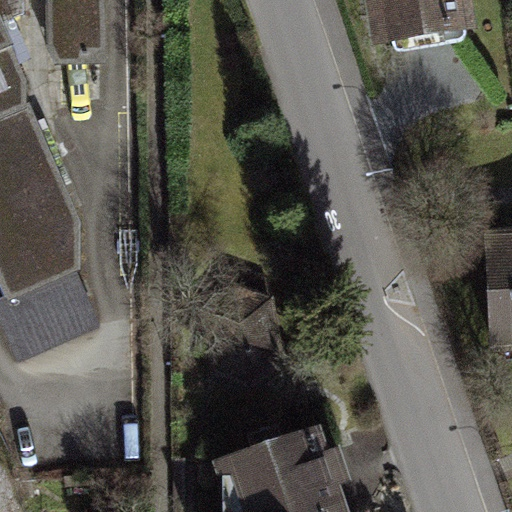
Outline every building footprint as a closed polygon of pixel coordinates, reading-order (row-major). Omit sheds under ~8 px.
[(0,0),(0,301),(21,352),(108,317),(0,51),(0,0)] [(51,0),(53,53),(97,52),(95,0),(51,0)] [(459,0),(361,0),(363,41),(461,37),(459,0)] [(511,233),(497,234),(502,358),(511,357),(511,233)] [(327,511),(303,434),(207,464),(222,511),(327,511)]
